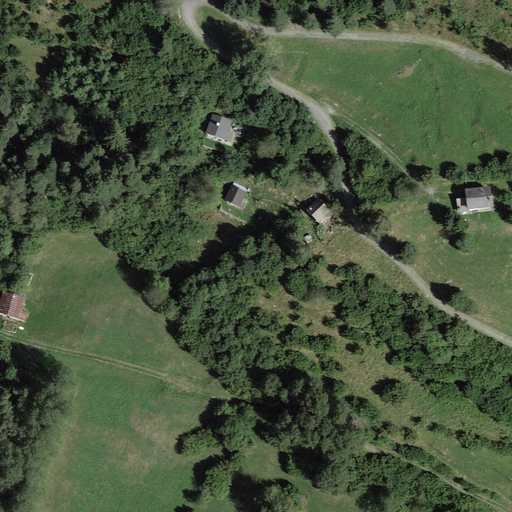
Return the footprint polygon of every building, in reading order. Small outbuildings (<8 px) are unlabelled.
[(229,124),(211,118),(206,135),(224,140),(229,124)] [(232,187),(225,201),(237,207),(244,192),(232,187)] [(491,187),(465,189),(467,210),(493,207),(491,187)] [(318,201),(306,212),(318,223),(329,213),(318,201)] [(20,299),(0,293),(0,294),(0,313),(21,320),(23,313),(17,311),(20,299)]
